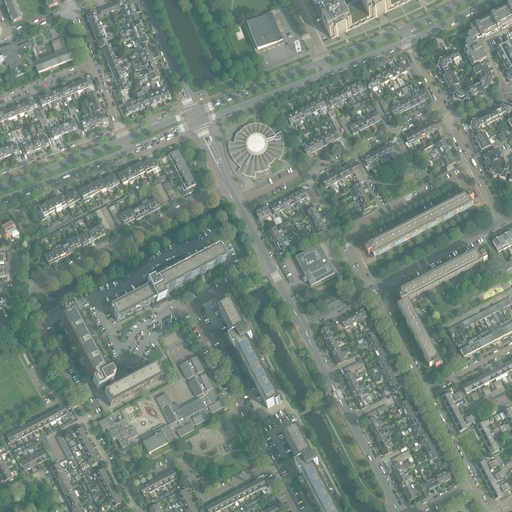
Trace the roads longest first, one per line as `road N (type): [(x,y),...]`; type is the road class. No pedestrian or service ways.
road 1 (residential): [(272,463),(190,305),(270,264)]
road 2 (residential): [(35,285),(227,183)]
road 3 (tertiary): [(398,511),(303,325)]
road 4 (residential): [(133,505),(131,483),(181,458),(203,498),(272,463)]
road 5 (residential): [(345,236),(474,167)]
road 6 (tertiary): [(373,288),(502,220)]
road 7 (tertiary): [(197,122),(330,72)]
road 8 (tertiary): [(325,62),(193,113)]
road 9 (tertiary): [(0,200),(128,150)]
road 10 (tertiary): [(124,140),(0,188)]
road 11 (residential): [(0,175),(120,131)]
road 12 (tertiary): [(193,113),(145,0)]
road 13 (residential): [(345,236),(306,174),(350,152)]
